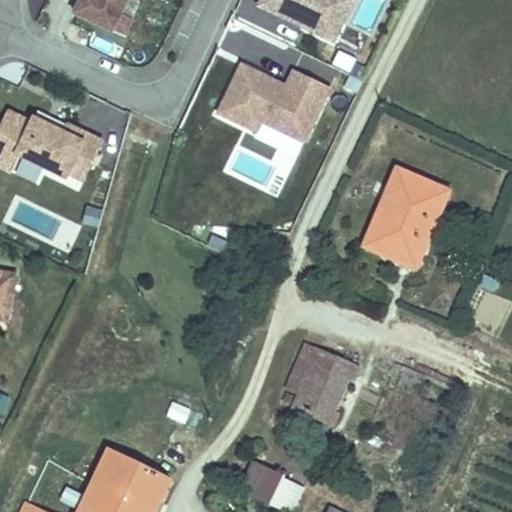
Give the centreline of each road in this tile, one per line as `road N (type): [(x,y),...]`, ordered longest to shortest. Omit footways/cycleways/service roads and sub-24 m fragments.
road 1 (residential): [(417,0),(303,240),(248,406),(201,463),(176,511)]
road 2 (residential): [(218,0),(169,106),(0,28)]
